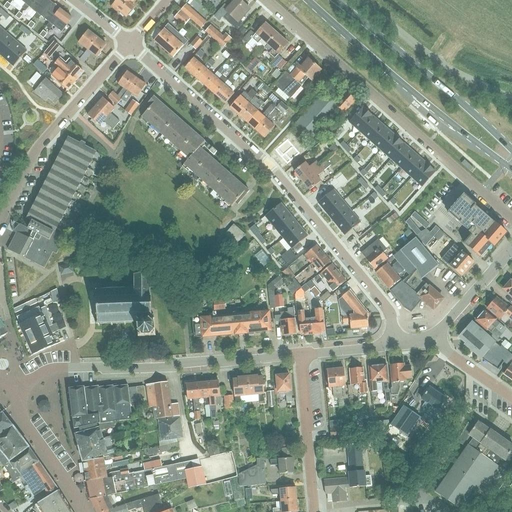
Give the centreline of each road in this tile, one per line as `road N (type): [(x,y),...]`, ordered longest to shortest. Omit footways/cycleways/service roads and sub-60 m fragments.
road 1 (residential): [(130,42),(269,167),(388,308),(396,344)]
road 2 (unclassified): [(265,0),(511,220)]
road 3 (primary): [(309,0),(511,172)]
road 4 (primary): [(511,150),(331,0)]
road 5 (residential): [(0,217),(37,147),(130,42)]
road 6 (unclassified): [(511,100),(449,69),(357,0)]
road 7 (tertiary): [(174,366),(48,369),(20,393)]
road 8 (residential): [(301,354),(313,511)]
road 9 (unclassified): [(84,511),(25,423),(20,393)]
road 10 (residential): [(228,466),(211,468),(188,443),(174,366)]
road 11 (tertiary): [(301,354),(174,366)]
